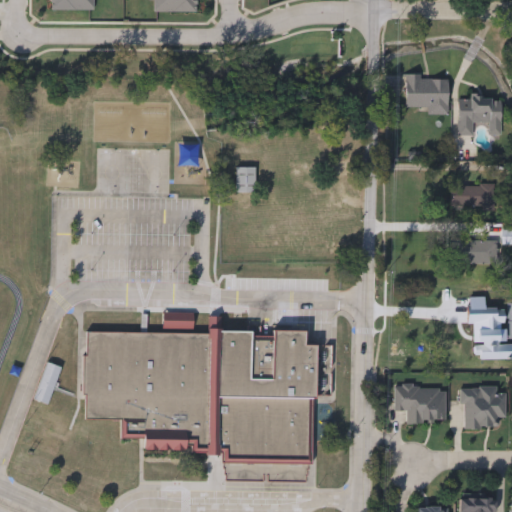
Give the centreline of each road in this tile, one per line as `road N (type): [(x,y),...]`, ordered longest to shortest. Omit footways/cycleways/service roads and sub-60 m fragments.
road 1 (tertiary): [(363,511),(375,0)]
road 2 (residential): [(375,12),(314,13),(233,34),(21,33)]
road 3 (residential): [(511,11),(375,12)]
